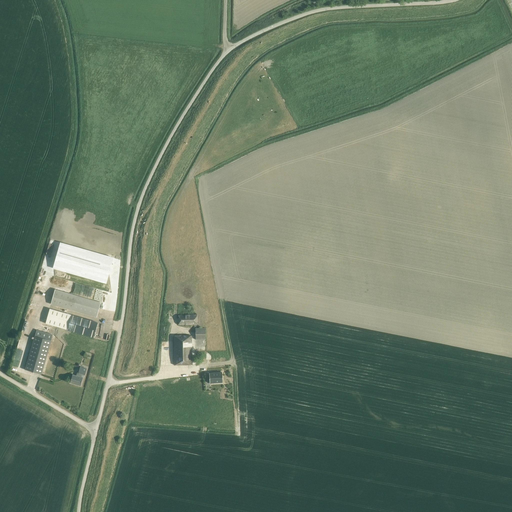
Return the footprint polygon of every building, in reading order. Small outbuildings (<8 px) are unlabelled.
[(109,273),(113,258),(85,250),(60,243),(59,248),(53,268),(63,271),(77,275),(97,281),(106,284),(109,273)] [(101,303),(77,296),(55,290),(51,304),(97,317),(101,303)] [(36,313),(38,302),(32,300),(29,311),(36,313)] [(49,309),(45,323),(67,330),(91,336),(95,322),(71,315),(49,309)] [(178,315),(178,325),(197,325),(197,315),(178,315)] [(195,328),(196,339),(206,339),(205,328),(195,328)] [(52,335),(36,330),(24,370),(41,374),(52,335)] [(174,336),(174,365),(192,365),(192,336),(174,336)] [(85,375),(87,369),(80,367),(78,373),(77,373),(76,376),(73,375),(70,383),(81,386),(83,378),(84,375),(85,375)] [(209,373),(210,383),(223,383),(222,373),(209,373)]
